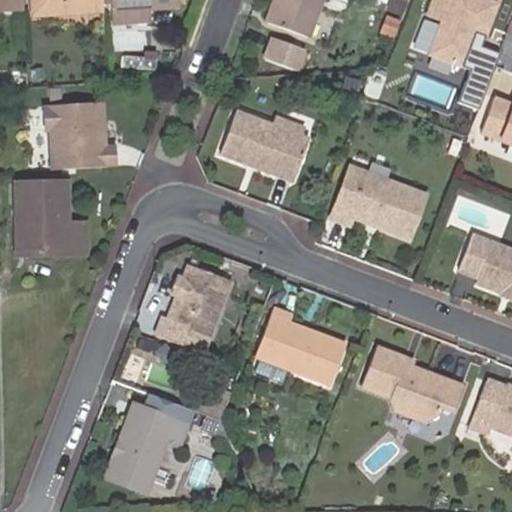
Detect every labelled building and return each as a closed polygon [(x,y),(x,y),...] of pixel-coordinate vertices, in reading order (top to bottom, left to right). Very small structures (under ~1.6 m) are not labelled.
[(28,0),(30,12),(96,9),(96,4),(95,0),(28,0)] [(95,0),(96,4),(109,4),(109,9),(144,7),(172,6),(171,0),(95,0)] [(308,35),(320,0),(275,0),(269,21),(308,35)] [(485,32),(496,2),(490,0),(432,0),(427,13),(441,18),(428,53),(460,65),(474,28),(485,32)] [(144,7),(109,9),(109,22),(144,21),(144,7)] [(269,35),(263,57),(306,69),(312,46),(269,35)] [(497,42),(472,37),(458,99),(484,105),(497,42)] [(420,73),(415,93),(452,102),(456,83),(420,73)] [(511,104),(493,97),(479,133),(511,145),(511,104)] [(117,167),(116,143),(107,144),(106,130),(105,101),(42,104),(43,133),(47,133),(48,147),(49,170),(107,167),(117,167)] [(307,142),(235,113),(218,155),(290,184),(307,142)] [(347,171),(328,221),(347,228),(350,220),(351,216),(375,225),(374,229),(406,241),(422,199),(347,171)] [(24,219),(25,257),(82,255),(81,227),(63,227),(62,186),(12,187),(12,219),(24,219)] [(375,225),(351,216),(350,220),(374,229),(375,225)] [(14,257),(25,257),(24,219),(12,219),(14,257)] [(511,253),(469,238),(457,273),(477,280),(474,286),(511,300),(511,253)] [(161,318),(154,335),(202,353),(229,280),(186,265),(181,278),(183,284),(180,292),(174,295),(165,320),(161,318)] [(181,278),(176,276),(169,294),(174,295),(180,292),(183,284),(181,278)] [(286,318),(268,311),(250,360),(324,388),(340,347),(283,325),(286,318)] [(400,360),(371,349),(356,388),(385,399),(391,412),(418,422),(431,416),(434,408),(447,413),(457,388),(398,366),(400,360)] [(202,401),(196,416),(215,423),(227,391),(218,387),(211,405),(202,401)] [(497,394),(479,387),(461,433),(480,440),(481,435),(511,446),(511,394),(499,390),(497,394)] [(133,408),(128,422),(137,425),(142,411),(133,408)] [(137,425),(128,422),(120,444),(122,450),(119,457),(113,460),(105,482),(146,497),(166,444),(173,423),(142,411),(137,425)] [(184,427),(173,423),(166,444),(176,448),(184,427)] [(122,450),(120,444),(113,460),(119,457),(122,450)] [(196,457),(193,487),(211,489),(214,458),(196,457)]
